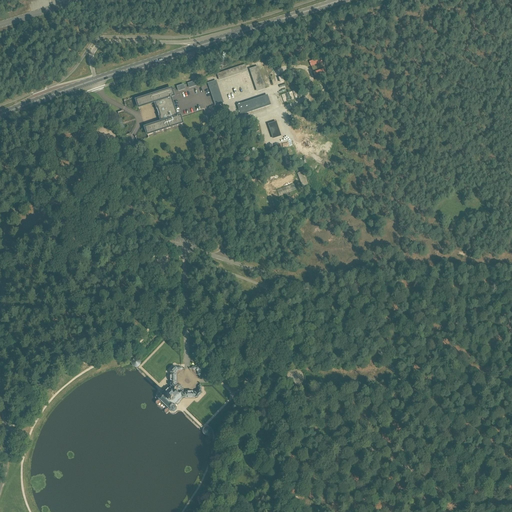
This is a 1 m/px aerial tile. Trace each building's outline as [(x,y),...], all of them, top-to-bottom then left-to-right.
[(245,66),(217,75),(219,81),(246,71),(245,66)] [(256,67),(249,70),(256,91),(263,88),(256,67)] [(216,81),(209,83),(215,102),(222,100),(216,81)] [(171,90),(136,101),(138,107),(154,103),(156,110),(157,109),(158,115),(160,123),(145,128),(147,134),(182,123),(180,117),(177,117),(176,117),(170,98),(171,98),(171,97),(173,96),(171,90)] [(269,95),(237,105),(240,116),(272,105),(269,95)] [(275,122),(270,123),(272,136),(278,135),(275,122)] [(318,131),(313,133),(316,141),(321,139),(318,131)] [(275,181),(277,189),(294,185),(292,177),(275,181)] [(131,362),(131,363),(131,364),(132,365),(132,366),(133,367),(134,367),(136,367),(138,367),(139,367),(139,366),(140,366),(140,365),(140,364),(140,363),(140,362),(140,361),(139,359),(137,359),(136,359),(132,360),(132,361),(131,362)] [(193,367),(191,369),(192,370),(195,370),(197,372),(198,375),(199,376),(201,375),(201,372),(203,370),(197,365),(196,367),(193,367)] [(158,400),(155,403),(157,405),(158,404),(165,411),(164,411),(166,414),(169,411),(171,412),(172,413),(173,413),(174,412),(175,412),(175,411),(176,411),(176,410),(176,409),(176,408),(176,407),(175,406),(182,398),(198,398),(201,394),(201,386),(200,385),(198,387),(198,390),(196,392),(184,392),(184,390),(184,389),(183,388),(183,387),(182,386),(181,385),(180,385),(179,385),(178,385),(176,385),(176,374),(177,371),(181,371),(182,369),(181,367),(173,368),(170,371),(170,386),(171,388),(169,389),(168,389),(165,392),(166,393),(163,395),(163,394),(162,393),(161,393),(159,393),(158,394),(157,394),(157,395),(157,396),(157,397),(157,398),(157,399),(158,400)] [(202,430),(202,431),(202,432),(203,433),(204,434),(205,436),(207,436),(209,436),(210,435),(211,434),(211,433),(212,432),(212,431),(211,430),(211,429),(210,428),(207,427),(206,427),(205,428),(204,428),(204,429),(203,429),(203,430),(202,430)]
